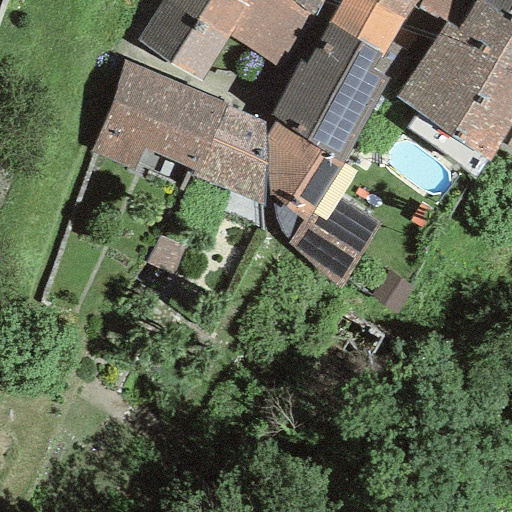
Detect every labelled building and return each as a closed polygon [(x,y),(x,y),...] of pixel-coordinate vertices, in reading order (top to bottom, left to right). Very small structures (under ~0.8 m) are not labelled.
[(236,2),(233,0),(161,0),(135,40),(200,80),(228,37),(246,8),(236,2)] [(279,69),(315,18),(292,0),(237,0),(236,2),(246,8),(228,37),(279,69)] [(292,0),(315,18),(325,0),(292,0)] [(413,6),(418,0),(341,0),(328,22),(382,57),(390,43),(402,20),(413,6)] [(418,0),(413,6),(445,22),(454,30),(473,0),(418,0)] [(511,19),(477,0),(473,0),(454,30),(511,68),(511,19)] [(511,0),(477,0),(511,19),(511,0)] [(300,61),(269,118),(274,123),(265,136),(268,198),(301,221),(304,224),(325,191),(341,163),(404,51),(390,43),(382,57),(328,22),(305,64),(300,61)] [(489,161),(511,120),(511,68),(454,30),(445,22),(394,98),(489,161)] [(132,171),(142,149),(199,173),(225,105),(124,60),(89,152),(132,171)] [(199,173),(197,178),(262,205),(265,123),(225,105),(199,173)] [(301,221),(286,244),(339,289),(379,224),(325,191),(304,224),(301,221)]
